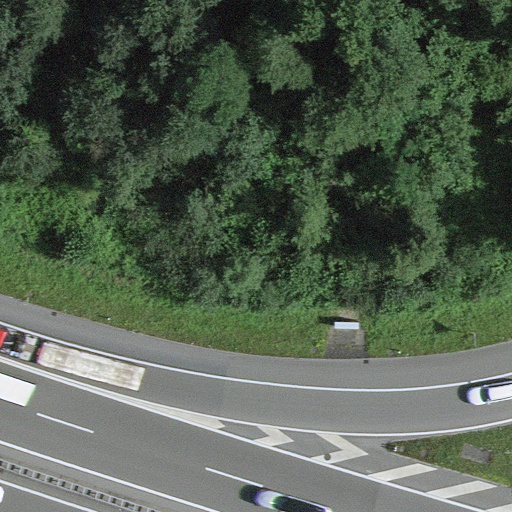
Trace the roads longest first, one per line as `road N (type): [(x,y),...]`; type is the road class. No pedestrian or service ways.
road 1 (motorway): [(511,393),(404,405),(264,406),(126,381),(0,339)]
road 2 (motorway): [(349,511),(0,398)]
